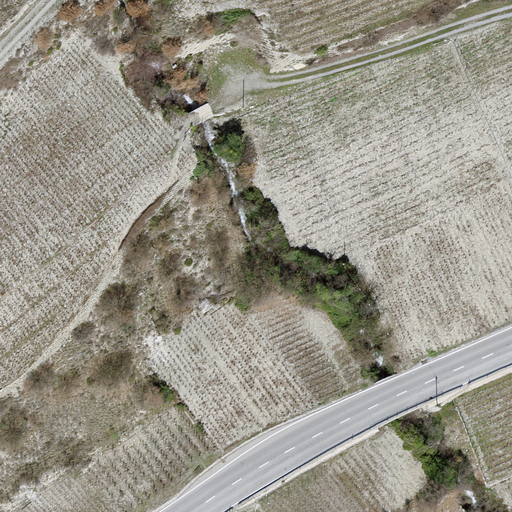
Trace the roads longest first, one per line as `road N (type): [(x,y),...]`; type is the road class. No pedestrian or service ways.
road 1 (secondary): [(511,347),(284,452),(192,511)]
road 2 (track): [(511,21),(247,100)]
